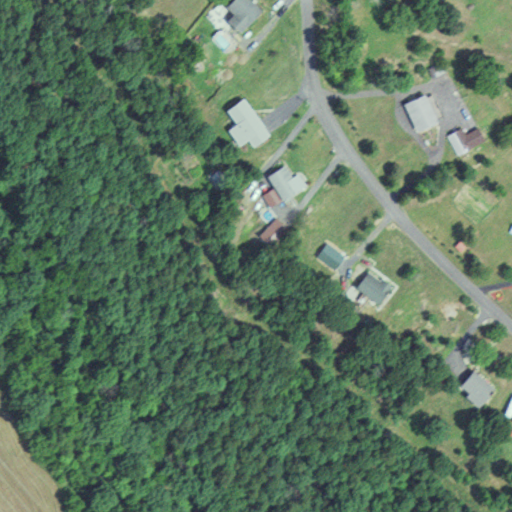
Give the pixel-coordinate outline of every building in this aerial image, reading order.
[(228,13),(222,19),(234,32),(257,10),(247,0),(226,0),(221,6),(228,13)] [(435,122),(424,92),(401,100),(412,130),(435,122)] [(248,145),(265,135),(240,96),(221,108),(231,123),(223,128),(234,145),(244,138),(248,145)] [(464,132),(459,126),(445,134),(457,155),(483,140),(475,126),(464,132)] [(270,187),(259,194),(268,207),(296,188),(279,163),(262,175),(270,187)] [(352,287),(375,304),(388,287),(365,269),(352,287)] [(473,405),(490,388),(470,368),(453,385),(473,405)]
